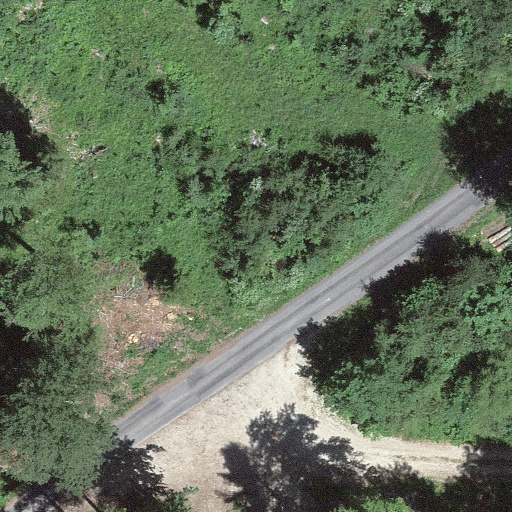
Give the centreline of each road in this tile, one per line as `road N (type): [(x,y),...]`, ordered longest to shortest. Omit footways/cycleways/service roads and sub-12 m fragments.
road 1 (unclassified): [(26,511),(511,162)]
road 2 (track): [(511,463),(366,456),(285,430),(238,356)]
